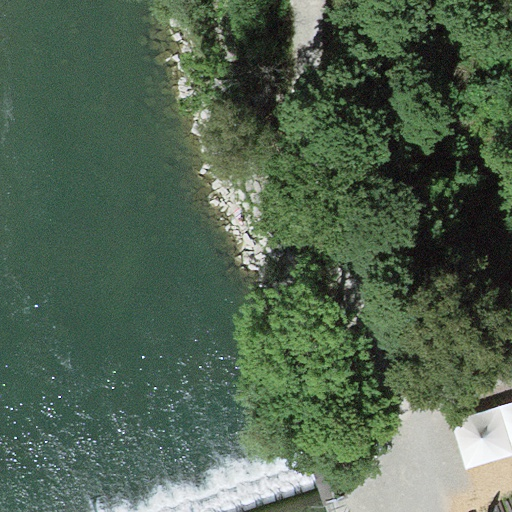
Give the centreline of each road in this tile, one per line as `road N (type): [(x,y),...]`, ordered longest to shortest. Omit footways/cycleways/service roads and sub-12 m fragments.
road 1 (track): [(307,0),(315,177),(425,511)]
road 2 (track): [(407,451),(437,424),(511,385)]
